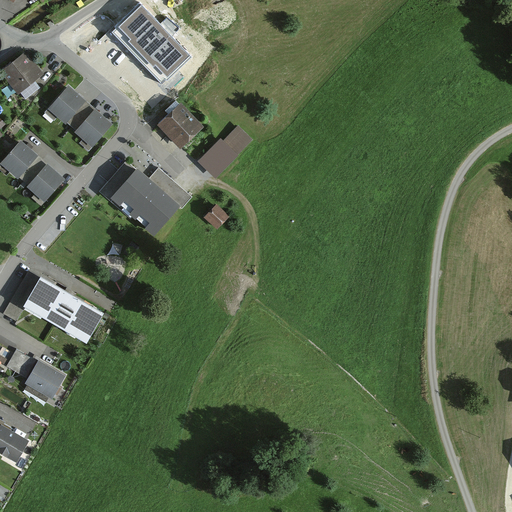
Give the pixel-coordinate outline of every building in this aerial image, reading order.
[(189,57),(140,5),(117,27),(119,29),(115,32),(162,82),(189,57)] [(35,52),(13,70),(29,91),(51,73),(35,52)] [(85,101),(68,87),(49,109),(65,123),(85,101)] [(181,105),(162,122),(184,146),(203,129),(181,105)] [(95,110),(76,132),(92,146),(112,124),(95,110)] [(251,139),(238,126),(223,142),(220,140),(199,162),(215,177),(251,139)] [(37,158),(20,142),(1,163),(18,179),(37,158)] [(148,180),(127,161),(100,192),(155,239),(192,197),(158,168),(148,180)] [(64,181),(47,166),(29,187),(46,202),(64,181)] [(227,217),(214,206),(204,217),(217,229),(227,217)] [(108,317),(44,280),(27,310),(90,347),(108,317)] [(70,379),(23,353),(15,369),(33,379),(30,385),(58,400),(70,379)] [(27,442),(0,426),(0,452),(16,462),(27,442)]
